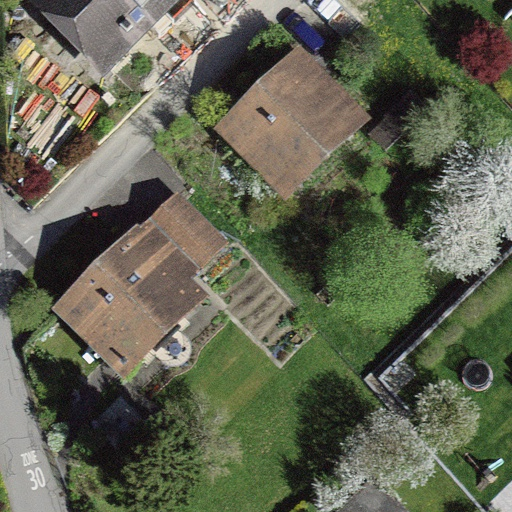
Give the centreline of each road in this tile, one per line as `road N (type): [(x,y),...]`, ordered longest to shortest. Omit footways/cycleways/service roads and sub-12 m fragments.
road 1 (residential): [(0,273),(287,0)]
road 2 (residential): [(36,511),(0,388)]
